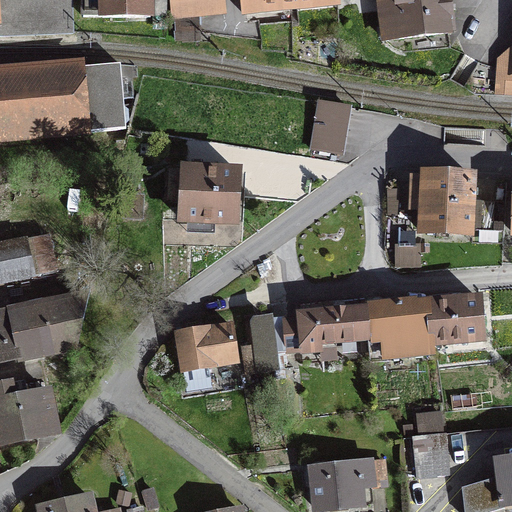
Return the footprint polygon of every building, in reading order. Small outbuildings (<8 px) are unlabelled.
[(0,0),(0,36),(72,34),(71,0),(0,0)] [(166,0),(82,0),(83,17),(150,17),(150,16),(166,15),(166,0)] [(172,0),(174,17),(223,12),(221,0),(172,0)] [(338,4),(337,0),(242,0),(243,14),(338,4)] [(451,0),(380,0),(385,41),(448,33),(448,30),(454,29),(451,0)] [(0,140),(125,129),(120,65),(81,68),(80,65),(0,71),(0,140)] [(511,68),(498,68),(496,93),(511,94),(511,68)] [(311,149),(340,154),(348,108),(319,103),(311,149)] [(235,223),(238,172),(184,169),(182,220),(235,223)] [(423,178),(412,178),(410,210),(421,211),(420,232),(470,234),(473,178),(423,176),(423,178)] [(479,230),(493,231),(494,202),(480,201),(479,230)] [(0,244),(0,283),(58,271),(50,234),(0,244)] [(397,266),(419,266),(419,248),(396,249),(397,266)] [(73,347),(85,296),(11,311),(21,358),(73,347)] [(429,304),(433,344),(482,340),(479,300),(447,302),(446,297),(429,298),(429,304)] [(368,340),(375,340),(374,329),(373,307),(345,310),(344,304),(334,305),(334,311),(299,315),(300,320),(284,321),(286,341),(289,351),(320,351),(319,344),(368,340)] [(433,354),(433,344),(429,304),(373,307),(374,329),(375,340),(384,339),(386,358),(433,354)] [(0,362),(21,358),(11,311),(0,313),(0,362)] [(247,374),(260,372),(254,322),(253,316),(245,317),(249,348),(244,348),(247,374)] [(254,322),(260,372),(274,370),(269,321),(254,322)] [(231,326),(176,334),(186,393),(211,389),(208,368),(236,363),(231,326)] [(0,391),(0,443),(56,433),(48,393),(23,398),(21,387),(0,391)] [(448,475),(446,434),(412,438),(417,480),(448,475)] [(511,459),(497,461),(500,478),(462,489),(464,511),(489,511),(504,508),(503,505),(511,503),(511,459)] [(386,486),(383,462),(312,470),(316,510),(361,505),(359,485),(371,484),(371,488),(386,486)] [(118,511),(111,511),(92,511),(89,497),(40,509),(41,511),(118,511)]
